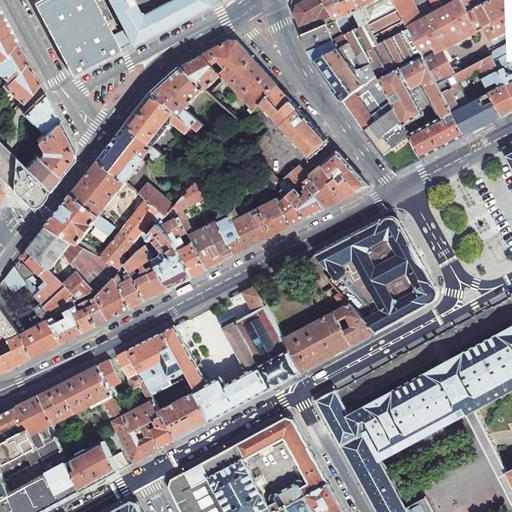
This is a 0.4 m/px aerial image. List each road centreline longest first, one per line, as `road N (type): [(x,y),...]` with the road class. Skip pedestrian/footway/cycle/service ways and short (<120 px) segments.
road 1 (tertiary): [(396,190),(0,385)]
road 2 (tertiary): [(145,476),(298,393)]
road 3 (residential): [(0,265),(101,134)]
road 4 (tertiary): [(439,318),(298,393)]
road 5 (tertiary): [(303,71),(396,190)]
road 6 (residential): [(298,393),(364,511)]
road 7 (tertiary): [(511,131),(396,190)]
